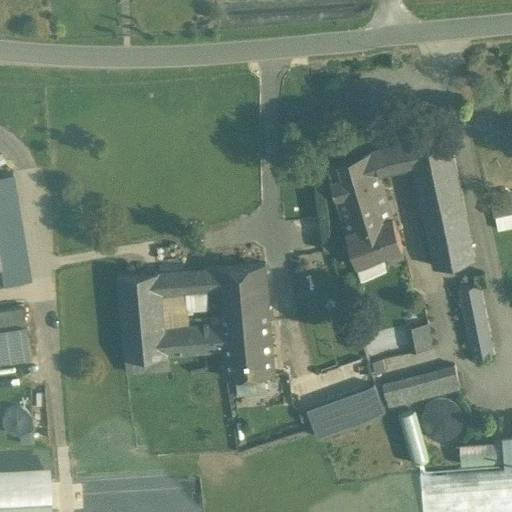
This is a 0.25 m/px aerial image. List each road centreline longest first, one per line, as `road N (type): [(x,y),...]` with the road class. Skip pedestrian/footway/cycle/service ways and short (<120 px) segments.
road 1 (tertiary): [(0,46),(177,53),(386,38)]
road 2 (tertiary): [(386,38),(511,25)]
